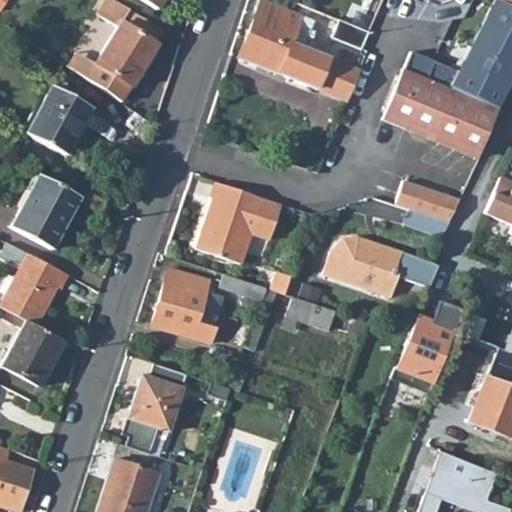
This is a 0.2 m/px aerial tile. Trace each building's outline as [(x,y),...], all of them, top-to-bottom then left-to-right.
[(164,32),(128,10),(111,0),(104,0),(95,14),(116,27),(93,64),(75,52),(65,66),(118,101),(127,87),(129,87),(164,32)] [(141,0),(155,9),(161,0),(141,0)] [(302,48),(313,21),(260,0),(237,58),(345,101),(357,70),(302,48)] [(494,108),(511,73),(511,8),(495,0),(492,0),(457,72),(409,52),(381,119),(407,130),(431,82),(494,108)] [(511,0),(495,0),(511,8),(511,0)] [(359,49),(367,32),(337,20),(329,38),(359,49)] [(431,82),(407,130),(474,158),(495,109),(494,108),(431,82)] [(64,156),(89,108),(49,86),(23,134),(64,156)] [(50,250),(78,196),(36,175),(9,228),(50,250)] [(511,192),(510,192),(511,186),(511,182),(498,177),(482,213),(510,226),(507,233),(511,235),(511,192)] [(460,196),(401,179),(394,203),(408,208),(448,219),(460,196)] [(267,241),(279,205),(213,183),(207,198),(210,198),(193,249),(238,265),(249,235),(267,241)] [(448,219),(408,208),(403,222),(442,233),(448,219)] [(356,238),(341,239),(328,252),(320,275),(389,299),(396,278),(426,288),(435,266),(428,263),(426,262),(400,252),(356,238)] [(34,326),(63,273),(4,243),(0,250),(0,260),(17,269),(0,301),(0,308),(3,310),(23,321),(34,326)] [(203,292),(207,280),(166,269),(149,327),(208,344),(221,298),(203,292)] [(275,292),(283,295),(289,276),(274,272),(268,290),(275,292)] [(252,352),(275,292),(268,290),(264,289),(242,348),(252,352)] [(327,327),(331,312),(290,299),(281,325),(297,330),(299,322),(325,331),(327,327)] [(427,394),(459,311),(441,303),(433,323),(413,316),(406,331),(388,379),(427,394)] [(34,326),(23,321),(3,310),(0,313),(0,319),(19,329),(0,363),(0,366),(37,387),(62,341),(34,326)] [(363,333),(367,323),(332,311),(331,312),(327,327),(361,338),(363,333)] [(378,337),(381,328),(367,323),(363,333),(378,337)] [(510,353),(511,348),(511,335),(503,332),(497,348),(510,353)] [(497,348),(495,348),(466,422),(511,440),(511,354),(510,353),(497,348)] [(146,377),(179,388),(184,374),(151,363),(146,377)] [(233,371),(226,389),(229,389),(237,392),(243,375),(233,371)] [(139,375),(125,418),(132,421),(127,436),(124,446),(147,454),(156,428),(166,431),(179,388),(146,377),(139,375)] [(226,389),(209,383),(205,395),(224,401),(229,389),(226,389)] [(132,421),(125,418),(120,434),(127,436),(132,421)] [(437,454),(426,483),(434,486),(430,498),(469,511),(506,511),(508,510),(483,501),(493,474),(437,454)] [(0,511),(15,511),(29,470),(0,459),(0,511)] [(145,511),(157,474),(112,459),(94,511),(145,511)] [(426,483),(422,495),(430,498),(434,486),(426,483)]
